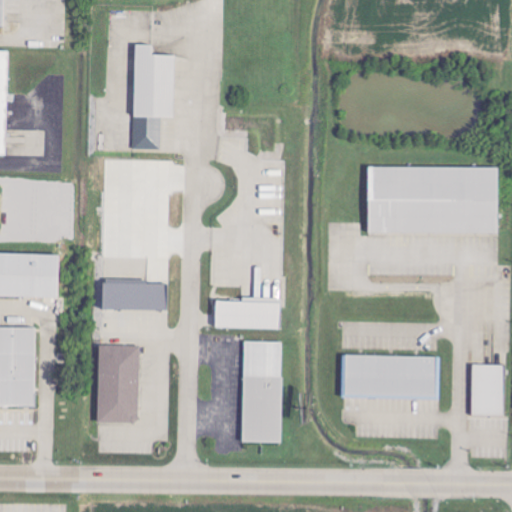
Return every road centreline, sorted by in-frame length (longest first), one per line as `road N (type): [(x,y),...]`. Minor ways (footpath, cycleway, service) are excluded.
road 1 (tertiary): [(0,479),(511,483)]
road 2 (residential): [(188,482),(192,229)]
road 3 (residential): [(454,483),(455,296)]
